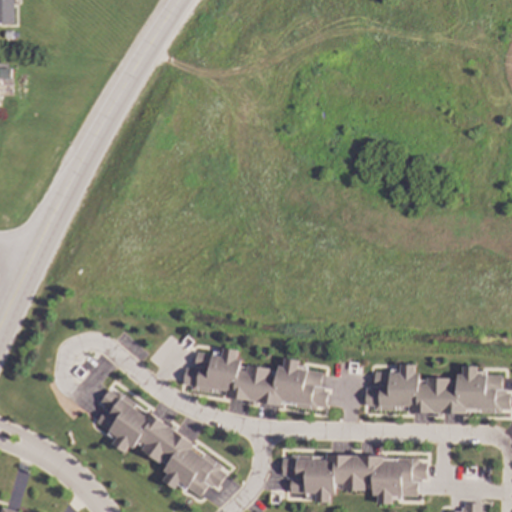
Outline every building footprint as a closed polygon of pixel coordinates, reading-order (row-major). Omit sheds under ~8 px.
[(15,0),(16,23),(0,23),(0,0),(15,0)] [(13,68),(13,77),(1,76),(1,67),(13,68)] [(239,348),(238,356),(243,357),(242,366),(249,367),(250,363),(272,366),(272,370),(279,371),(280,364),(285,365),(286,355),(301,358),(300,363),(310,364),(309,367),(325,370),(322,383),(326,384),(325,388),(330,389),(328,405),(327,405),(326,408),(318,407),(318,408),(298,405),(298,403),(285,401),(284,404),(259,400),(259,404),(249,402),(250,398),(227,395),(228,391),(214,389),(214,391),(192,388),(192,386),(183,384),(186,365),(192,366),(192,363),(195,363),(197,350),(213,352),(214,349),(223,351),(224,346),(239,348)] [(418,363),(418,371),(423,372),(423,381),(431,381),(431,376),(453,377),(453,381),(461,381),(461,374),(465,374),(466,365),(481,365),(481,370),(490,371),(490,374),(506,374),(505,388),(508,388),(508,392),(511,392),(511,412),(504,412),(504,413),(483,412),(483,410),(470,410),(469,413),(444,412),(444,416),(435,415),(435,412),(412,411),(412,407),(398,407),(398,409),(376,408),(376,406),(367,406),(368,387),(373,387),(373,383),(376,383),(377,370),(393,370),(393,367),(402,368),(402,363),(418,363)] [(118,393),(120,391),(224,466),(221,469),(228,475),(219,488),(215,484),(212,488),(209,486),(202,496),(180,481),(176,488),(164,480),(170,473),(165,470),(171,462),(165,457),(160,463),(143,450),(148,444),(142,440),(136,448),(130,444),(125,452),(113,444),(119,436),(98,421),(106,410),(103,407),(105,405),(100,402),(110,388),(118,393)] [(362,454),(385,454),(385,458),(399,458),(399,456),(421,457),(421,459),(429,459),(429,478),(423,478),(423,482),(420,481),(420,495),(404,495),(404,498),(394,498),(394,502),(379,502),(379,494),(374,494),(374,485),(366,485),(366,489),(344,488),(344,485),(336,485),(336,492),(331,492),(331,501),(316,501),(316,496),(307,495),(307,492),(291,492),(292,478),(288,478),(288,474),(283,474),(284,457),(285,457),(285,454),(293,455),(293,453),(313,454),(313,455),(327,456),(327,453),(352,453),(352,450),(362,450),(362,454)] [(481,502),(487,504),(487,511),(488,511),(449,511),(450,509),(464,510),(464,507),(468,507),(468,502),(481,502)]
